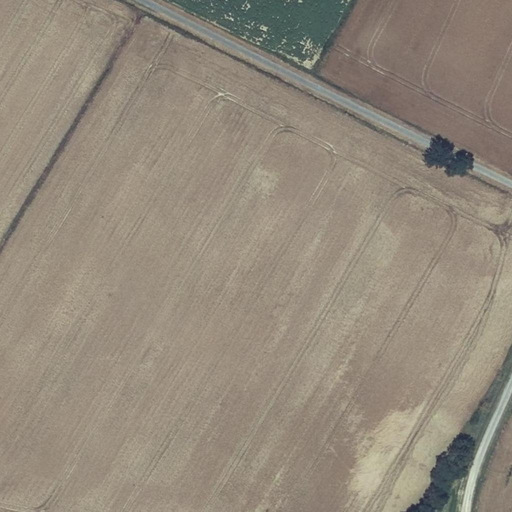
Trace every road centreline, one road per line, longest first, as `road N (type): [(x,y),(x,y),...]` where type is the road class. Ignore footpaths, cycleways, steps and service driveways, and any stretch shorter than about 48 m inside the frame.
road 1 (unclassified): [(511,184),(143,0)]
road 2 (unclassified): [(465,511),(511,381)]
